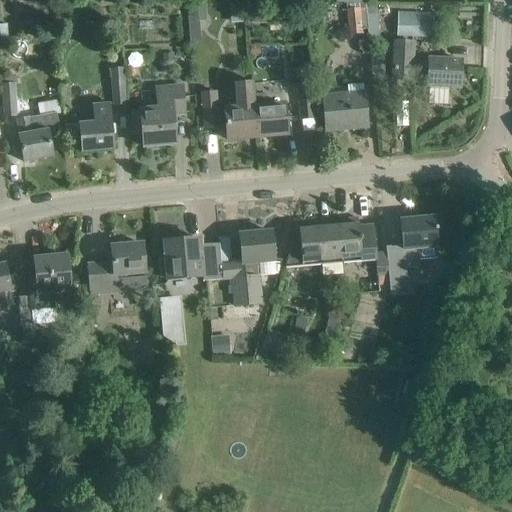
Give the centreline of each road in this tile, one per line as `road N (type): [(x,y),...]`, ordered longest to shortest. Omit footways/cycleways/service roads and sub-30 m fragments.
road 1 (residential): [(0,219),(53,205),(478,162)]
road 2 (unclassified): [(478,162),(497,131),(503,0)]
